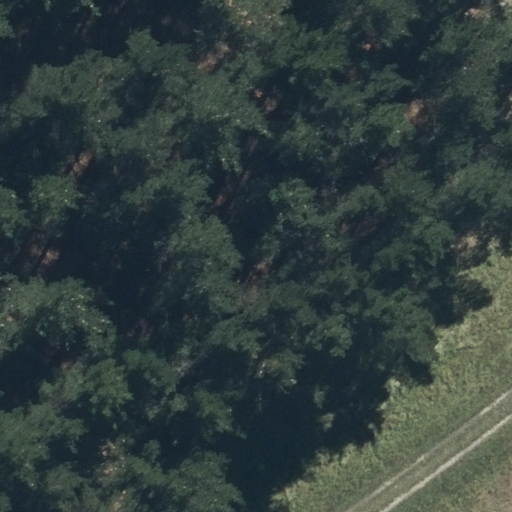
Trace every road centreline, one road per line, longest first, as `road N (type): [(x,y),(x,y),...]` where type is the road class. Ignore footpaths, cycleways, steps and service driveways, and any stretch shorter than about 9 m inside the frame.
road 1 (track): [(511,139),(74,511)]
road 2 (track): [(322,511),(511,359)]
